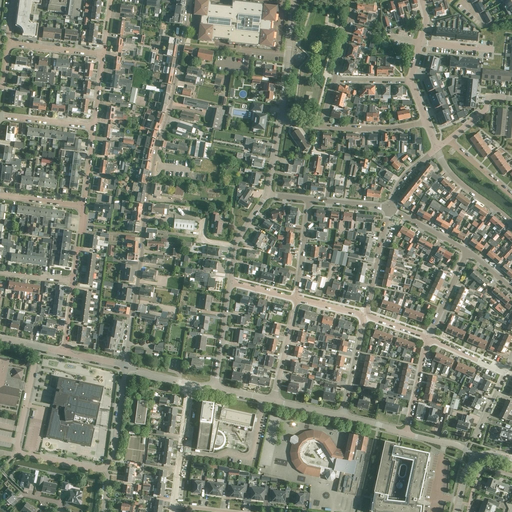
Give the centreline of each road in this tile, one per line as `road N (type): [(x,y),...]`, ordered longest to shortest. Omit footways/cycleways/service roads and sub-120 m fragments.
road 1 (residential): [(125,366),(150,176),(189,0)]
road 2 (residential): [(37,348),(18,450),(105,469)]
road 3 (residential): [(427,338),(367,314),(389,209)]
road 4 (residential): [(340,417),(362,318),(297,298)]
road 5 (residential): [(279,121),(293,0)]
road 6 (residential): [(172,506),(189,386)]
